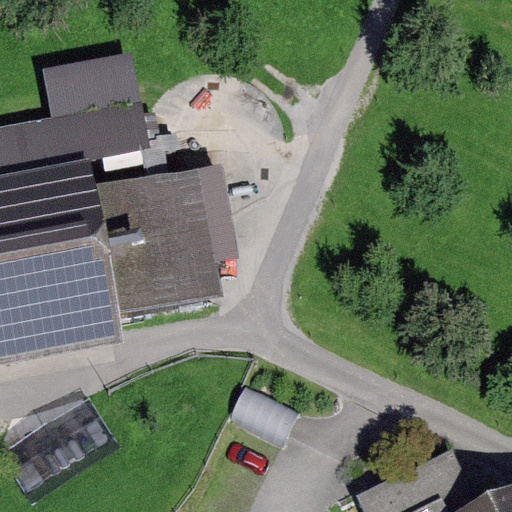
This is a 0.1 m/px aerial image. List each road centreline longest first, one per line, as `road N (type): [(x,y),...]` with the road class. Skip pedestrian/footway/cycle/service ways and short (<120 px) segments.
road 1 (residential): [(511,454),(245,323),(166,337),(0,425)]
road 2 (track): [(245,323),(389,0)]
